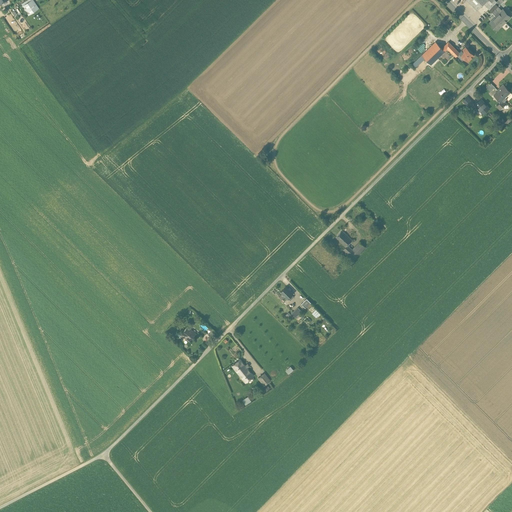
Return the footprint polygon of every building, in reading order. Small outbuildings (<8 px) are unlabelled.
[(33,0),(29,0),(21,5),(39,31),(49,23),(33,0)] [(467,0),(477,10),(481,6),(482,7),(483,6),(482,5),(483,4),(487,0),(467,0)] [(494,5),(489,10),(492,13),(496,9),(497,11),(500,8),(498,7),(501,4),(498,1),(497,2),(494,5)] [(31,28),(17,8),(12,12),(25,32),(31,28)] [(503,9),(499,13),(497,11),(496,9),(492,13),(496,17),(490,23),(498,30),(511,17),(503,9)] [(24,33),(10,13),(5,17),(18,37),(19,36),(24,33)] [(436,41),(422,55),(425,58),(431,65),(445,51),(442,48),(436,41)] [(456,49),(449,42),(442,48),(445,51),(447,48),(455,56),(456,57),(457,55),(459,52),(458,51),(456,49)] [(474,55),(465,46),(459,52),(457,55),(462,61),(464,58),(468,62),(474,55)] [(422,55),(412,65),(415,68),(425,58),(422,55)] [(495,87),(491,83),(486,87),(491,92),(495,87)] [(511,92),(503,84),(498,90),(498,91),(496,93),(504,101),(511,92)] [(504,101),(496,93),(494,95),(501,102),(496,106),(505,114),(511,108),(504,101)] [(489,108),(481,100),(475,105),(483,114),(489,108)] [(347,236),(342,231),(335,238),(341,243),(347,236)] [(360,242),(352,250),(348,246),(352,241),(347,236),(341,243),(346,247),(342,251),(346,255),(343,258),(347,262),(350,258),(353,261),(365,247),(360,242)] [(286,287),(281,292),(288,299),(292,295),(293,294),(286,287)] [(307,299),(301,304),(305,308),(311,303),(307,299)] [(302,312),(298,308),(291,314),(295,318),(302,312)] [(312,313),(316,318),(321,314),(316,309),(312,313)] [(195,333),(187,327),(181,335),(189,341),(195,333)] [(216,334),(212,330),(207,334),(211,338),(216,334)] [(253,376),(240,360),(232,366),(245,382),(253,376)] [(270,381),(264,374),(258,378),(264,385),(270,381)]
